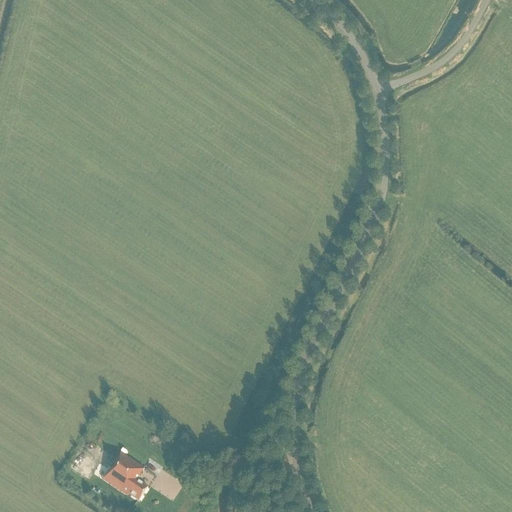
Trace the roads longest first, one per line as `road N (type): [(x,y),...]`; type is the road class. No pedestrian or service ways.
road 1 (tertiary): [(309,511),(294,457),(295,408),(304,368),(379,200),(385,149),(376,90)]
road 2 (unclassified): [(376,90),(443,66),(488,0)]
